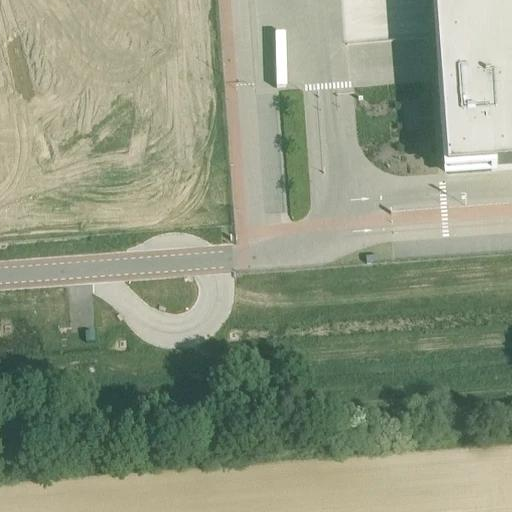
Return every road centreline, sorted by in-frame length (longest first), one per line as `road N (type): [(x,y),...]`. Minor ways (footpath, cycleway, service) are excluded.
road 1 (unclassified): [(0,276),(240,259)]
road 2 (unclassified): [(351,184),(326,104),(321,0)]
